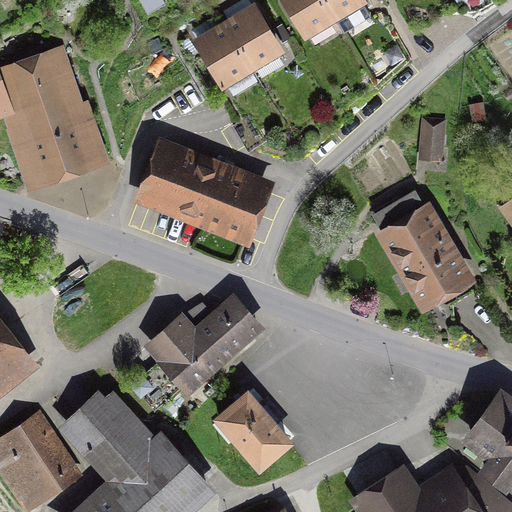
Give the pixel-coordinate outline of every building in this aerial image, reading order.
[(335,19),(323,0),(281,0),(303,37),(335,19)] [(323,0),(335,19),(366,0),(323,0)] [(428,0),(408,0),(398,6),(413,33),(439,19),(428,0)] [(224,21),(253,69),(287,49),(258,1),(224,21)] [(253,69),(224,21),(192,40),(221,88),(253,69)] [(0,112),(7,110),(32,185),(119,153),(93,89),(87,91),(66,31),(1,53),(0,49),(0,112)] [(426,111),(423,151),(447,152),(449,112),(426,111)] [(139,198),(248,240),(268,190),(159,148),(139,198)] [(379,218),(426,304),(479,275),(432,189),(379,218)] [(511,212),(511,192),(503,199),(511,212)] [(190,300),(148,337),(159,350),(132,381),(158,411),(270,321),(240,286),(221,302),(213,292),(196,307),(190,300)] [(0,396),(47,360),(0,298),(0,396)] [(114,477),(73,511),(190,511),(224,483),(169,421),(162,427),(114,374),(62,419),(114,477)] [(301,433),(254,379),(217,411),(265,465),(301,433)] [(511,405),(501,397),(472,437),(496,455),(485,470),(507,486),(511,480),(511,405)] [(46,402),(0,431),(0,447),(36,502),(89,468),(46,402)] [(495,511),(468,470),(419,503),(396,469),(358,494),(370,511),(495,511)] [(264,511),(295,511),(288,498),(264,511)]
